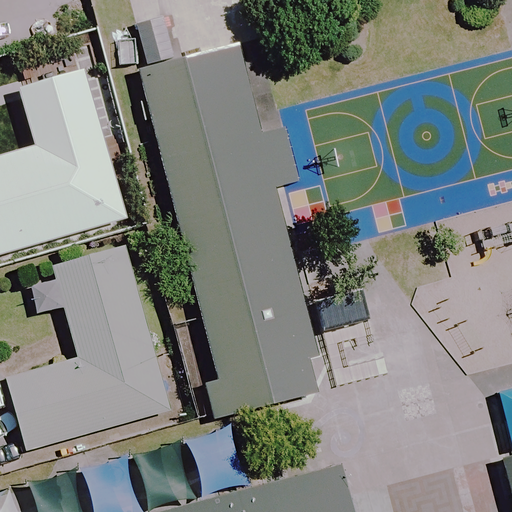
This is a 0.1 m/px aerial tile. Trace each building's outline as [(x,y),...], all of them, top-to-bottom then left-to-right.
[(222,24),(123,50),(225,433),(324,406),(222,24)] [(162,415),(116,253),(46,272),(72,365),(0,385),(0,388),(19,455),(162,415)] [(511,387),(470,399),(487,460),(511,452),(511,387)] [(511,511),(511,456),(460,470),(470,511),(511,511)] [(318,511),(309,477),(176,511),(318,511)]
